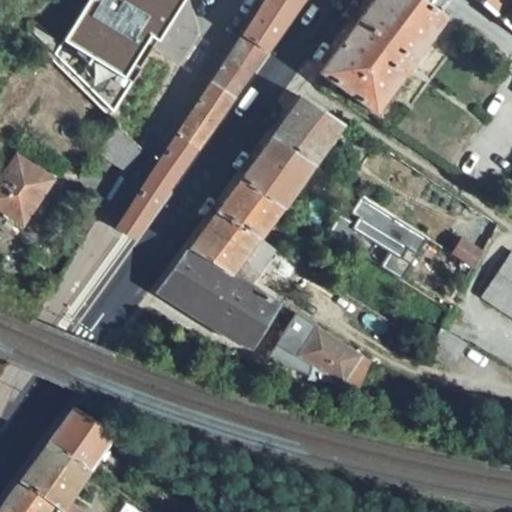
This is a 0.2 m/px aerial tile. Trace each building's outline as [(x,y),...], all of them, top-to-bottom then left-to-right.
[(88,0),(56,54),(111,113),(183,1),(182,0),(88,0)] [(264,0),(241,37),(265,52),(302,0),(264,0)] [(421,0),(373,0),(318,73),(334,85),(373,114),(445,17),(421,0)] [(511,0),(473,0),(511,32),(511,0)] [(241,37),(212,82),(233,97),(265,52),(241,37)] [(318,73),(311,83),(328,94),(334,85),(318,73)] [(212,82),(175,136),(195,149),(233,97),(212,82)] [(300,97),(271,136),(314,164),(341,126),(300,97)] [(117,126),(98,155),(128,173),(142,148),(117,126)] [(151,174),(117,228),(133,237),(195,149),(175,136),(151,174)] [(271,136),(239,180),(284,207),(314,164),(271,136)] [(51,180),(17,158),(0,181),(0,208),(22,223),(51,180)] [(239,180),(216,212),(260,240),(284,207),(239,180)] [(90,196),(71,225),(74,227),(87,236),(106,205),(90,196)] [(346,220),(392,250),(381,266),(400,279),(426,239),(361,196),(346,220)] [(216,212),(189,249),(259,292),(285,256),(260,240),(216,212)] [(74,227),(68,237),(81,245),(87,236),(74,227)] [(460,241),(452,254),(474,269),(484,255),(460,241)] [(189,249),(158,291),(241,343),(252,347),(278,303),(259,292),(189,249)] [(511,252),(511,253),(482,296),(511,317),(511,252)] [(316,326),(297,357),(315,368),(312,380),(342,386),(361,355),(316,326)] [(431,346),(425,354),(451,370),(467,343),(440,328),(431,346)] [(424,342),(419,350),(425,354),(431,346),(424,342)] [(74,406),(47,443),(90,472),(116,434),(74,406)] [(47,443),(20,480),(54,504),(66,511),(83,511),(69,502),(90,472),(47,443)] [(20,480),(0,507),(0,511),(47,511),(54,504),(20,480)]
